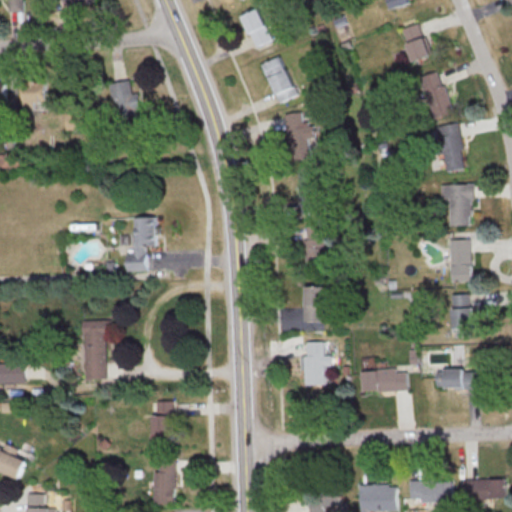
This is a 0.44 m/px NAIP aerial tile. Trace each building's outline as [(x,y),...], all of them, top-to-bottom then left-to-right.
[(10,0),(10,13),(25,13),(25,0),(10,0)] [(61,0),(65,10),(78,5),(79,8),(95,3),(93,0),(61,0)] [(242,15),(255,46),(273,39),(260,8),(242,15)] [(431,55),(420,22),(402,28),(413,61),(431,55)] [(279,102),(298,94),(282,55),(263,63),(279,102)] [(451,113),(442,70),(420,75),(430,118),(451,113)] [(109,86),(132,82),(135,96),(139,96),(142,112),(137,113),(140,131),(117,135),(109,86)] [(0,85),(11,85),(12,106),(0,106),(0,85)] [(26,87),(49,86),(50,113),(27,113),(26,87)] [(284,113),(293,158),(312,155),(308,138),(316,136),(314,122),(304,124),(301,110),(284,113)] [(67,118),(86,117),(87,132),(68,132),(67,118)] [(445,171),(465,168),(459,122),(439,125),(445,171)] [(0,155),(25,154),(26,169),(0,170),(0,155)] [(301,212),(323,211),(320,164),(299,166),(301,212)] [(451,225),(474,224),(473,183),(441,183),(441,199),(450,199),(451,225)] [(136,221),(137,239),(134,239),(135,255),(127,256),(128,275),(150,274),(148,252),(158,252),(156,220),(136,221)] [(305,226),(306,264),(327,263),(326,225),(305,226)] [(453,281),(472,280),(471,238),(451,239),(453,281)] [(325,285),(305,286),(306,320),(322,320),(321,311),(326,310),(325,285)] [(455,336),(474,335),(472,293),(454,294),(455,336)] [(84,323),(86,383),(109,382),(107,338),(113,338),(112,322),(84,323)] [(325,340),(305,341),(306,384),(326,384),(326,365),(332,365),(332,354),(325,354),(325,340)] [(7,382),(26,381),(26,363),(7,364),(7,382)] [(408,389),(407,371),(397,372),(397,368),(362,369),(363,391),(408,389)] [(437,369),(437,388),(479,387),(479,369),(437,369)] [(174,399),(157,400),(157,415),(153,415),(154,431),(149,431),(150,443),(175,442),(174,399)] [(0,470),(20,478),(28,459),(0,447),(0,470)] [(153,502),(176,503),(176,467),(154,466),(153,502)] [(506,497),(506,477),(463,478),(464,498),(506,497)] [(452,479),(410,480),(411,501),(453,500),(452,479)] [(397,483),(360,484),(360,511),(369,511),(369,510),(397,510),(397,483)] [(326,511),(327,505),(338,505),(338,511),(346,511),(346,491),(309,492),(309,511),(326,511)] [(45,507),(45,493),(28,492),(27,511),(55,511),(56,507),(45,507)]
